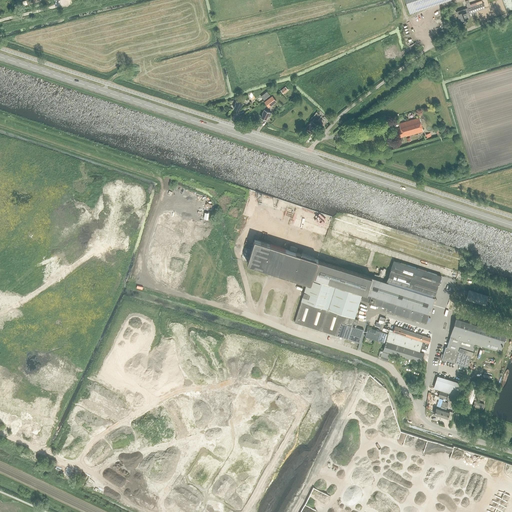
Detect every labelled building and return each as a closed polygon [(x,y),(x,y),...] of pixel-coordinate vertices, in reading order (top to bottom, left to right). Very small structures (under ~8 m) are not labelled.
[(26,0),(22,1),(21,0),(16,0),(15,0),(14,2),(15,4),(14,4),(15,8),(28,4),(26,0)] [(405,0),(410,13),(449,0),(405,0)] [(468,8),(456,12),(459,18),(461,21),(462,21),(463,23),(468,21),(467,19),(468,19),(468,16),(470,15),(470,14),(485,8),(483,3),(471,7),(469,0),(466,1),(468,8)] [(261,96),(264,100),(270,95),(267,91),(261,96)] [(264,102),(268,108),(277,102),(272,96),(264,102)] [(243,103),(236,101),(235,104),(236,104),(234,109),(238,111),(240,107),(241,108),(243,103)] [(262,114),(263,114),(261,118),(266,120),(268,115),(270,116),(271,113),(264,109),(262,114)] [(315,118),(317,121),(321,116),(317,112),(313,116),(315,118)] [(423,131),(419,118),(399,124),(400,128),(396,129),(398,138),(406,135),(406,136),(423,131)] [(317,127),(312,122),(305,129),(310,134),(317,127)] [(275,202),(262,198),(261,202),(263,203),(261,210),(272,213),(275,202)] [(359,320),(358,320),(355,319),(363,292),(364,292),(362,300),(387,308),(386,311),(426,323),(441,276),(394,261),(387,282),(372,278),(318,261),(318,260),(301,254),(301,253),(298,252),(298,253),(255,240),(247,263),(312,283),(314,276),(315,277),(312,285),(307,284),(295,322),(336,336),(337,334),(341,335),(340,338),(344,339),(345,337),(360,342),(359,343),(364,330),(363,330),(356,328),(359,320)] [(380,260),(391,264),(393,259),(382,256),(380,260)] [(488,295),(469,289),(466,299),(485,305),(488,295)] [(385,343),(387,333),(389,329),(383,328),(386,318),(380,317),(378,322),(381,323),(379,329),(382,330),(382,332),(368,328),(365,337),(385,343)] [(450,336),(453,337),(475,344),(500,352),(506,334),(456,318),(450,336)] [(425,353),(419,352),(423,342),(429,344),(431,338),(401,329),(401,328),(395,326),(393,332),(389,331),(380,359),(388,361),(391,353),(422,362),(425,353)] [(475,344),(453,337),(450,348),(446,347),(443,355),(442,354),(440,360),(446,361),(446,360),(459,364),(458,366),(462,368),(463,365),(468,367),(472,355),(473,351),(475,344)] [(434,388),(440,390),(448,392),(458,395),(461,386),(437,379),(434,388)] [(472,405),(474,400),(476,401),(478,394),(477,394),(476,395),(475,395),(479,383),(472,381),(465,403),(472,405)] [(440,390),(438,397),(443,399),(446,399),(448,392),(440,390)] [(448,392),(446,399),(448,400),(449,400),(456,402),(458,395),(448,392)] [(475,400),(473,406),(483,409),(485,404),(475,400)] [(434,414),(441,416),(445,402),(443,401),(440,409),(436,408),(434,414)] [(445,402),(441,416),(448,418),(450,412),(446,411),(448,403),(447,403),(445,402)]
